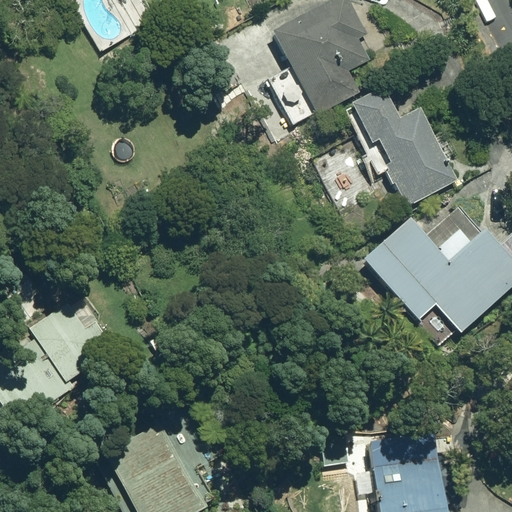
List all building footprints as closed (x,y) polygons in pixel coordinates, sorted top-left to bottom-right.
[(264,82),(291,130),(358,95),(346,74),(369,62),(357,41),(366,36),(346,0),(332,0),(268,33),(288,68),(264,82)] [(396,120),(378,91),(344,107),(366,147),(372,143),(386,168),(383,170),(385,174),(382,175),(390,191),(393,189),(404,212),(456,182),(416,110),(396,120)] [(358,263),(437,353),(511,288),(511,232),(496,246),(482,229),(443,264),(405,221),(358,263)] [(353,228),(356,231),(363,226),(360,223),(353,228)] [(11,311),(21,324),(32,316),(22,303),(11,311)] [(86,334),(64,305),(23,333),(48,365),(38,372),(21,350),(0,365),(0,416),(11,431),(28,417),(33,423),(75,391),(71,386),(115,352),(97,326),(86,334)] [(200,511),(202,511),(158,427),(100,458),(127,511),(200,511)] [(324,435),(314,443),(326,457),(335,449),(324,435)] [(364,446),(373,511),(441,511),(431,436),(364,446)]
